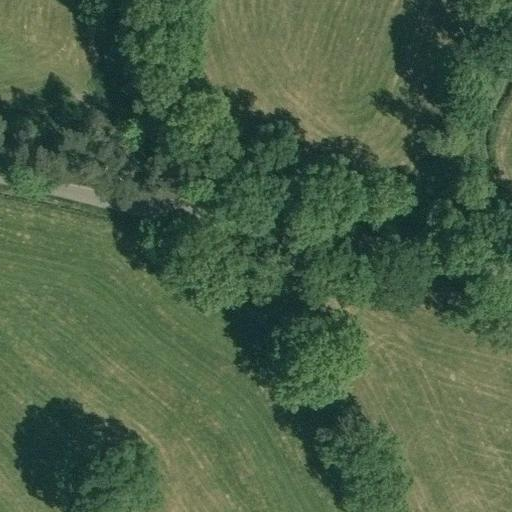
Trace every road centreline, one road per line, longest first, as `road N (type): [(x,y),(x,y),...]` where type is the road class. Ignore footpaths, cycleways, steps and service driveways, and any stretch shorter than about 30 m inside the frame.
road 1 (unclassified): [(511,274),(186,212)]
road 2 (unclassified): [(186,212),(187,180),(134,67),(126,0)]
road 3 (unclassified): [(0,177),(186,212)]
